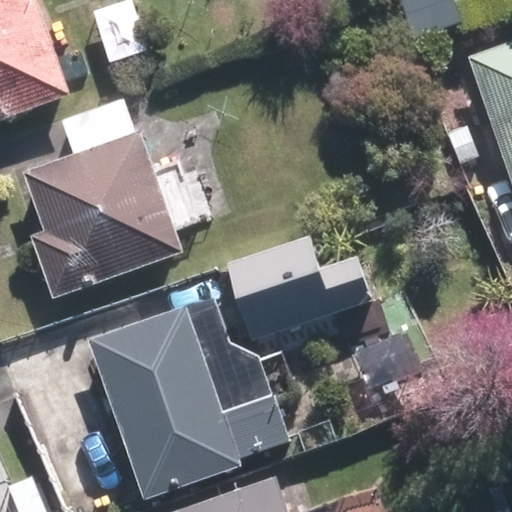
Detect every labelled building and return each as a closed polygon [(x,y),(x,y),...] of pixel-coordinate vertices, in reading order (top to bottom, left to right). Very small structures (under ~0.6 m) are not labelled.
[(0,0),(0,121),(68,97),(32,0),(0,0)] [(511,44),(466,60),(511,188),(511,44)] [(180,255),(137,137),(24,179),(43,232),(28,237),(52,302),(180,255)] [(315,242),(230,269),(253,343),(338,316),(315,242)] [(187,313),(90,344),(140,498),(294,449),(277,397),(221,416),(187,313)] [(291,511),(282,482),(188,511),(291,511)]
